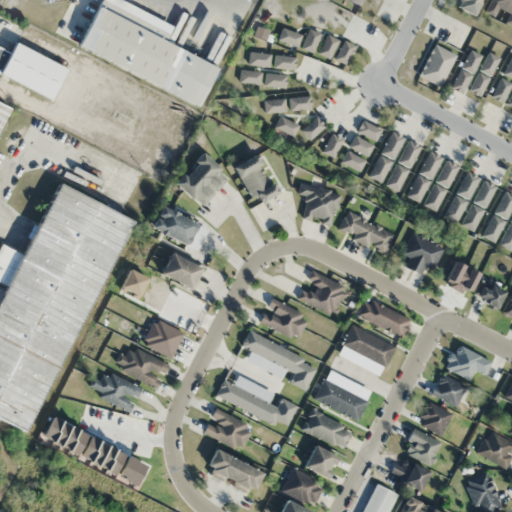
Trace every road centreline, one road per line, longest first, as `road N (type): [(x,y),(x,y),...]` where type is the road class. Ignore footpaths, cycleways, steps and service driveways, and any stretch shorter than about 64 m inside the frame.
road 1 (residential): [(440,313),(318,249),(291,244),(258,256),(174,415),(183,484),(216,511)]
road 2 (residential): [(511,150),(379,80),(421,0)]
road 3 (residential): [(337,511),(440,313)]
